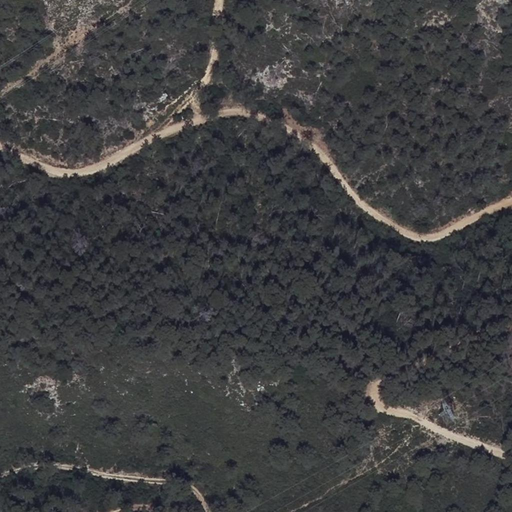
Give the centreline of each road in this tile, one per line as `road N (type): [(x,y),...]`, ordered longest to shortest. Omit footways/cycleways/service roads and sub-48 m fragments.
road 1 (track): [(0,143),(44,166),(75,171),(220,110),(262,113),(310,143),(358,201),(423,236),(511,201)]
road 2 (track): [(511,329),(379,386),(375,405),(511,459)]
road 3 (track): [(0,472),(39,463),(186,483),(208,511)]
road 4 (track): [(196,119),(216,57),(219,0)]
